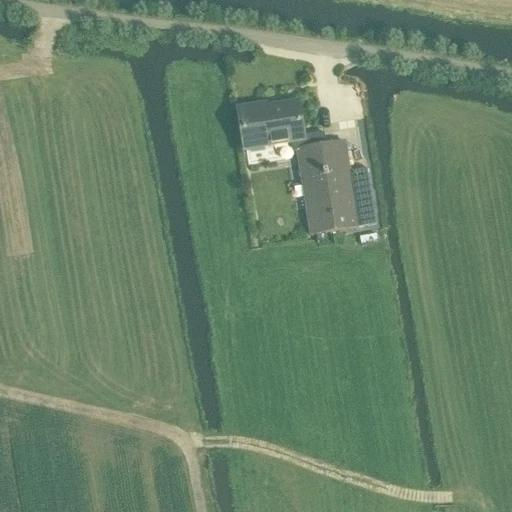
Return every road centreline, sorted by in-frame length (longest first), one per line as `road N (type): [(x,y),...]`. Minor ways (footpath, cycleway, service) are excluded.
road 1 (track): [(0,390),(189,440),(243,441),(416,501),(469,498),(499,511)]
road 2 (unclassified): [(511,78),(0,4)]
